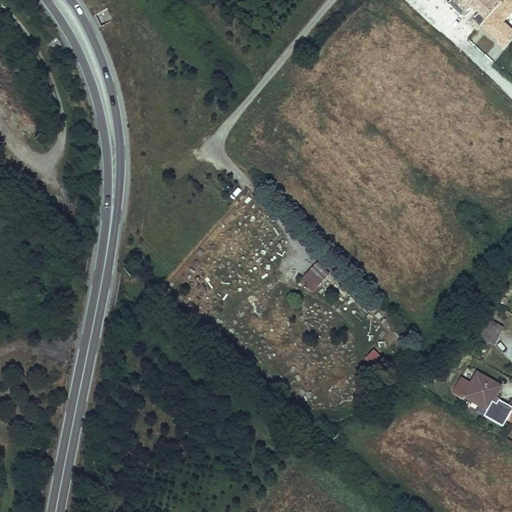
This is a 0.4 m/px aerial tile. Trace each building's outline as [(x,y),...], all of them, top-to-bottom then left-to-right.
[(479,27),(504,0),(456,0),(467,10),(473,4),(481,10),(471,20),(479,27)] [(326,273),(315,262),(301,278),(312,290),(326,273)] [(504,328),(484,317),(474,335),(494,345),(504,328)] [(379,357),(374,351),(367,359),(372,364),(379,357)] [(500,386),(477,373),(464,396),(488,410),(500,386)]
